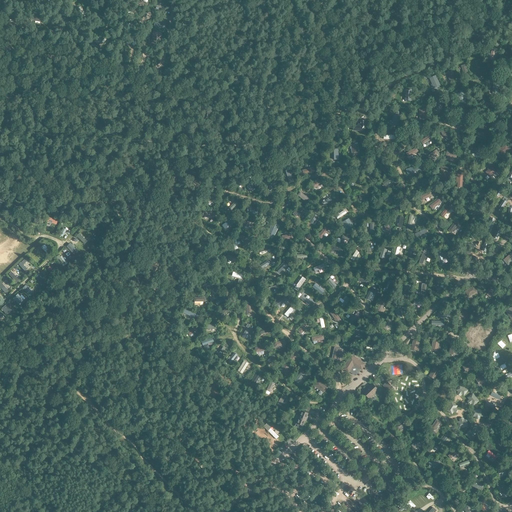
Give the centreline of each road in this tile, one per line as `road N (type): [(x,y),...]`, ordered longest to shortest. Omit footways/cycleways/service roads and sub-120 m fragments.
road 1 (track): [(192,184),(166,231),(109,257),(59,309),(25,318),(18,337),(130,438)]
road 2 (track): [(282,146),(511,19)]
road 3 (track): [(0,48),(150,68),(162,58),(173,0)]
road 4 (track): [(0,179),(75,203),(170,189)]
